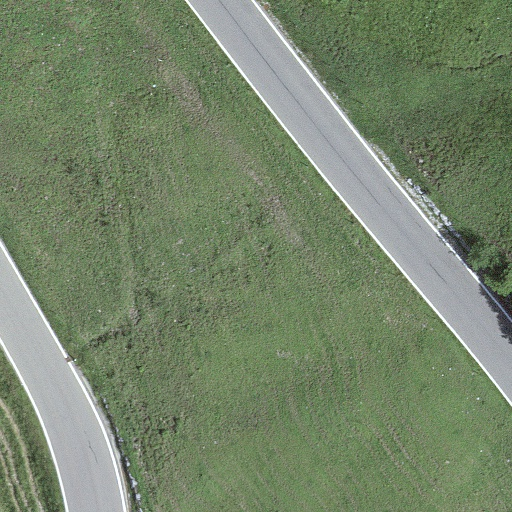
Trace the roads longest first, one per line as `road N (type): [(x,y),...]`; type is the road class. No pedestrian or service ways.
road 1 (secondary): [(511,362),(214,0)]
road 2 (tertiary): [(98,511),(75,428),(0,290)]
